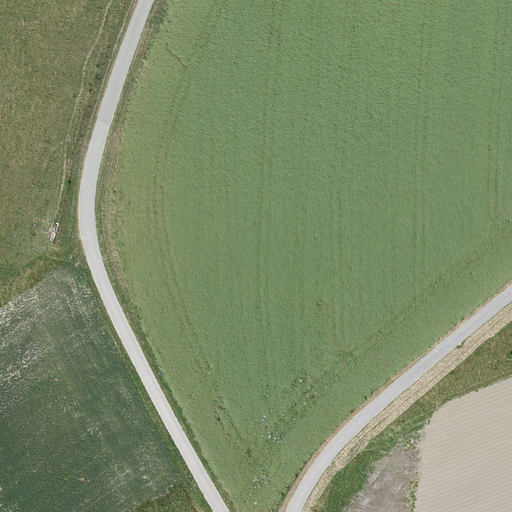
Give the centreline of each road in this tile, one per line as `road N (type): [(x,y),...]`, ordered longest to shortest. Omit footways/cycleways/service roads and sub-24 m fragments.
road 1 (track): [(224,511),(93,262),(88,191),(106,105),(144,0)]
road 2 (track): [(292,511),(336,440),(511,292)]
